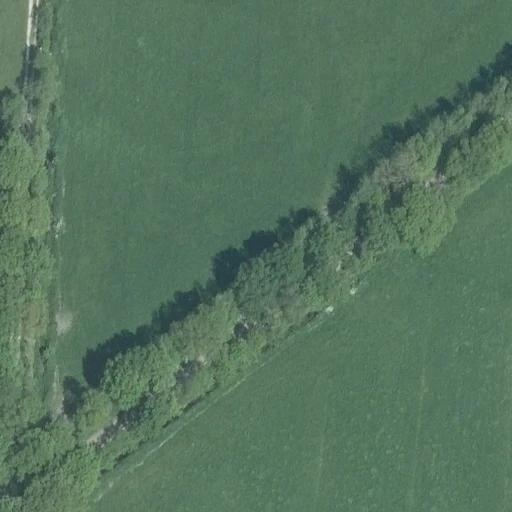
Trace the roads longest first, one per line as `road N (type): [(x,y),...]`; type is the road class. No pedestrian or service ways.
road 1 (track): [(32,511),(52,478),(511,121)]
road 2 (track): [(34,0),(18,511)]
